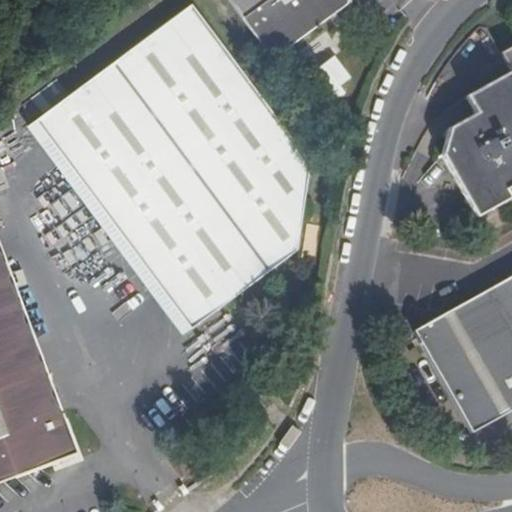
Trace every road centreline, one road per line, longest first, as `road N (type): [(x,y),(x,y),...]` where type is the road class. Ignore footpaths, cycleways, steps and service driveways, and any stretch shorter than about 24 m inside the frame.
road 1 (unclassified): [(481,0),(445,31),(413,79),(391,140),(324,453)]
road 2 (unknown): [(182,511),(121,426),(58,305),(5,157)]
road 3 (unclassified): [(511,485),(451,484),(392,461),(324,453)]
